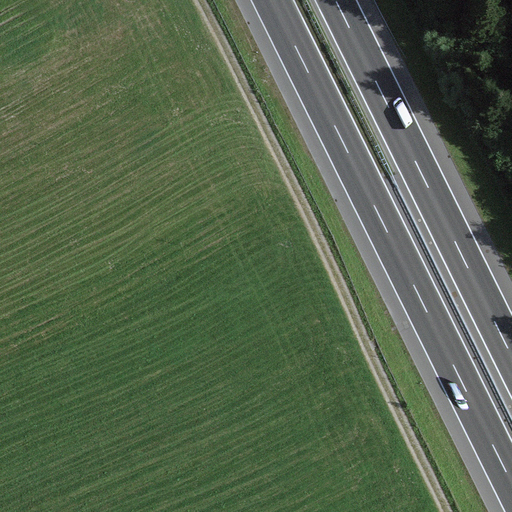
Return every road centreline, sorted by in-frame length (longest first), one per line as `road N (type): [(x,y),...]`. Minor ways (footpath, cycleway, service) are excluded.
road 1 (track): [(196,0),(444,511)]
road 2 (motorway): [(268,0),(511,487)]
road 3 (motorway): [(511,352),(336,0)]
